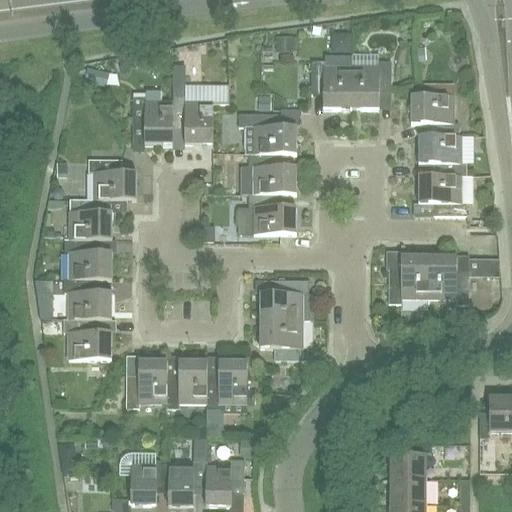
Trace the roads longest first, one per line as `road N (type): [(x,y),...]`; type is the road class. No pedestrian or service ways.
road 1 (residential): [(325,256),(235,255),(210,259),(191,277),(166,273),(158,251),(157,172)]
road 2 (tertiary): [(0,33),(246,0)]
road 3 (residential): [(372,229),(371,166),(361,156),(336,156),(324,169),(325,256)]
road 4 (unclassified): [(483,0),(511,178)]
road 5 (residential): [(288,511),(285,461),(351,366)]
road 6 (residential): [(351,366),(511,346)]
